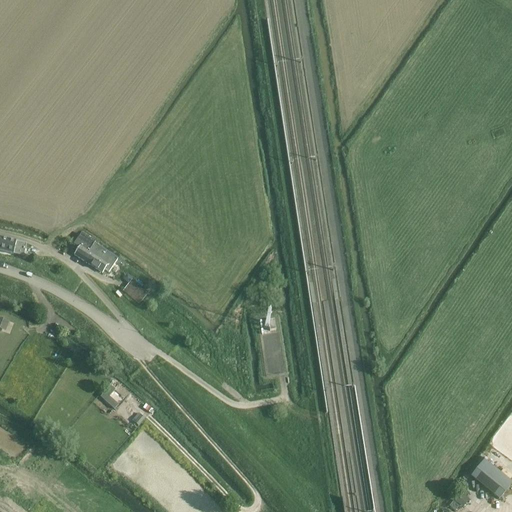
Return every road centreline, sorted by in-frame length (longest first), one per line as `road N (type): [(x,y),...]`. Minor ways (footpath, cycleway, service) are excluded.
road 1 (track): [(335,511),(258,0)]
road 2 (track): [(252,511),(262,502),(249,484),(124,335)]
road 3 (unclassified): [(124,335),(125,325),(66,261),(0,234)]
road 4 (track): [(222,384),(107,283)]
road 5 (unclassified): [(124,335),(57,292),(0,269)]
